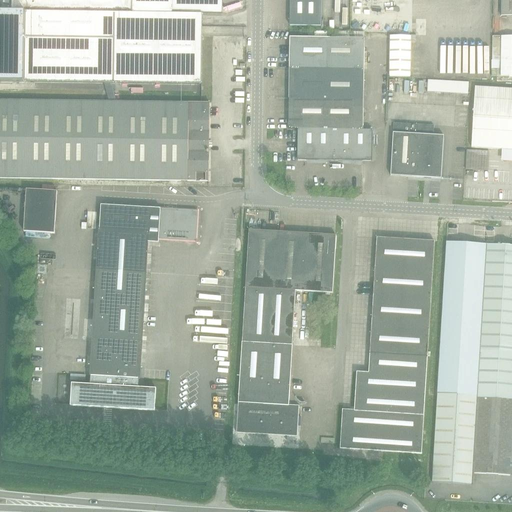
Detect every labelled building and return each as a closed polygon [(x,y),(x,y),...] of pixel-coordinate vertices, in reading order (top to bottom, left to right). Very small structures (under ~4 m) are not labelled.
[(11,0),(11,11),(25,11),(24,82),(201,84),(202,14),(222,14),(222,0),(11,0)] [(320,26),(320,0),(289,0),(290,25),(320,26)] [(511,0),(501,0),(501,17),(511,16),(511,0)] [(410,36),(390,36),(389,77),(410,77),(410,36)] [(511,76),(511,36),(501,36),(500,68),(496,68),(496,77),(511,76)] [(289,38),(289,68),(326,69),(327,38),(289,38)] [(327,38),(326,69),(364,70),(364,39),(327,38)] [(289,68),(288,99),(326,99),(326,69),(289,68)] [(326,99),(363,100),(364,70),(326,69),(326,99)] [(461,83),(460,94),(468,94),(468,83),(461,83)] [(471,148),(511,150),(511,89),(475,87),(471,148)] [(0,178),(160,181),(208,182),(209,103),(0,99),(0,178)] [(288,99),(288,130),(297,130),(297,129),(325,130),(326,99),(288,99)] [(363,131),(363,130),(363,100),(326,99),(325,130),(334,130),(363,131)] [(390,176),(416,177),(419,125),(393,123),(390,176)] [(419,125),(416,177),(441,179),(443,136),(433,136),(434,126),(419,125)] [(297,160),(334,161),(334,130),(325,130),(297,129),(297,130),(288,130),(297,130),(297,160)] [(334,130),(334,161),(372,161),(372,130),(363,130),(363,131),(334,130)] [(467,150),(466,170),(487,171),(488,151),(467,150)] [(23,232),(54,234),(57,192),(26,190),(23,232)] [(100,229),(98,229),(96,270),(147,273),(148,242),(159,243),(159,239),(195,242),(197,211),(100,205),(100,229)] [(322,227),(333,227),(333,216),(322,216),(322,227)] [(249,230),(247,248),(245,288),(295,291),(332,293),(336,235),(249,230)] [(421,454),(431,300),(434,242),(377,238),(369,354),(368,374),(356,373),(354,411),(342,411),(340,450),(421,454)] [(511,399),(511,246),(446,242),(446,248),(437,395),(511,399)] [(138,387),(139,379),(140,379),(147,273),(96,270),(89,376),(90,376),(90,385),(71,384),(70,406),(154,411),(156,388),(138,387)] [(292,345),(295,291),(245,288),(242,342),(238,403),(236,433),(297,436),(298,406),(289,406),(292,345)] [(511,399),(437,395),(432,483),(471,485),(472,473),(511,475),(511,399)]
